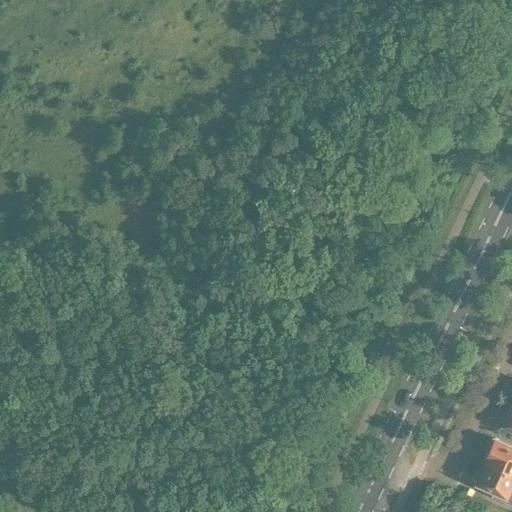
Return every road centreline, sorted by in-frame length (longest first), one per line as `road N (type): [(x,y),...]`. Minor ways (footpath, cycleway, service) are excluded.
road 1 (secondary): [(376,472),(511,187)]
road 2 (residential): [(511,351),(453,467),(376,472)]
